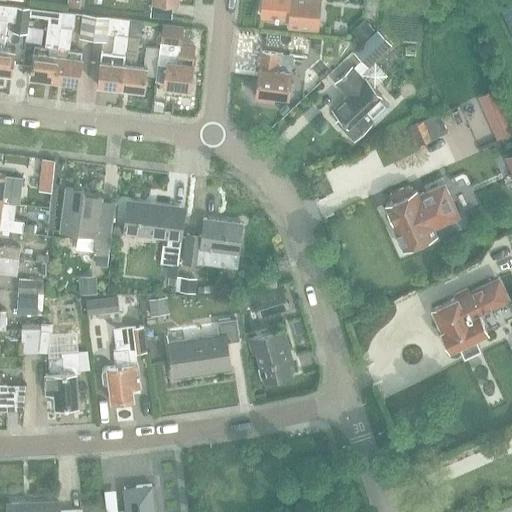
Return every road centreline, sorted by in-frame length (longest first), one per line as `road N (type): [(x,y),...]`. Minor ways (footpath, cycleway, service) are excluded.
road 1 (unclassified): [(348,401),(165,437),(0,443)]
road 2 (unclassified): [(348,401),(289,221),(224,137)]
road 3 (unclassified): [(224,137),(0,104)]
road 4 (residential): [(224,137),(233,0)]
